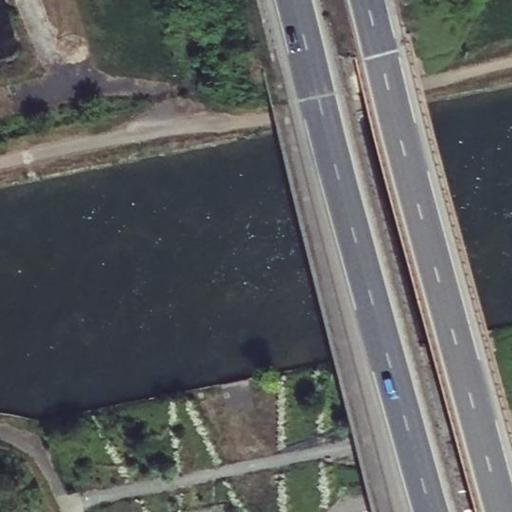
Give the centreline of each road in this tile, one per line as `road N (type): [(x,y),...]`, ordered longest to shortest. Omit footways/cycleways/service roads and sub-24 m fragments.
road 1 (trunk): [(295,0),(436,511)]
road 2 (trunk): [(507,511),(368,0)]
